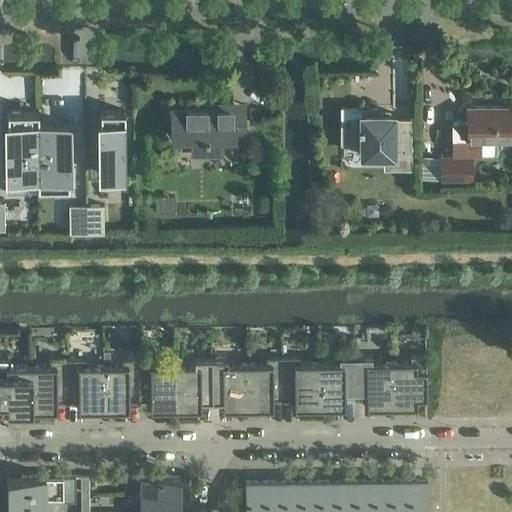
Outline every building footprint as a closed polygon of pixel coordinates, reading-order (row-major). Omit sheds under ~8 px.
[(410,167),(410,119),(402,119),(395,118),(395,113),(377,113),(377,107),(342,108),(342,143),(361,143),(361,156),(385,155),(385,167),(410,167)] [(511,140),(511,107),(468,107),(468,123),(454,123),(454,155),(479,155),(479,141),(511,140)] [(245,136),(245,109),(171,110),(171,137),(191,137),(192,154),(222,154),(222,136),(245,136)] [(100,110),(101,175),(125,174),(124,110),(100,110)] [(38,176),(37,123),(38,123),(38,111),(7,112),(8,176),(37,176),(38,176)] [(67,123),(38,123),(37,123),(38,176),(37,176),(37,188),(68,187),(67,123)] [(472,180),(472,156),(441,156),(441,180),(472,180)] [(87,233),(86,205),(69,205),(69,233),(87,233)] [(103,205),(86,205),(87,233),(104,233),(103,205)] [(426,397),(426,355),(410,355),(410,361),(392,361),(393,406),(417,406),(417,398),(426,397)] [(284,399),(283,356),(266,357),(266,363),(247,363),(248,408),(273,408),(273,399),(284,399)] [(320,407),(319,362),(300,362),(300,356),(283,356),(284,399),(294,399),(294,407),(320,407)] [(356,398),(355,356),(338,356),(338,362),(319,362),(320,407),(345,407),(345,398),(356,398)] [(393,406),(392,361),(372,362),(372,356),(355,356),(356,398),(366,398),(366,407),(393,406)] [(212,400),(211,357),(194,357),(195,363),(175,364),(176,409),(201,408),(201,400),(212,400)] [(248,408),(247,363),(228,363),(228,357),(211,357),(212,400),(222,399),(222,408),(248,408)] [(140,400),(139,358),(123,358),(123,364),(103,364),(104,409),(129,409),(129,400),(140,400)] [(176,409),(175,364),(156,364),(156,358),(139,358),(140,400),(150,400),(150,409),(176,409)] [(31,410),(30,365),(12,365),(12,359),(11,359),(0,359),(0,401),(6,402),(6,410),(7,410),(8,410),(31,410)] [(68,401),(67,359),(51,359),(51,365),(30,365),(31,410),(57,410),(57,401),(68,401)] [(104,409),(103,364),(84,365),(84,359),(67,359),(68,401),(69,401),(78,401),(78,410),(104,409)] [(76,499),(76,475),(75,474),(7,475),(8,498),(46,498),(46,499),(76,499)] [(180,493),(179,476),(179,474),(140,475),(140,494),(180,493)] [(89,492),(89,475),(81,475),(81,492),(89,492)] [(355,511),(355,479),(337,480),(337,511),(355,511)] [(373,511),(373,479),(355,479),(355,511),(373,511)] [(391,511),(391,479),(390,479),(388,479),(373,479),(373,511),(391,511)] [(409,511),(409,479),(391,479),(391,511),(409,511)] [(427,511),(427,480),(427,479),(422,479),(409,479),(409,511),(427,511)] [(265,511),(265,480),(245,481),(245,511),(265,511)] [(283,511),(283,480),(265,480),(265,511),(283,511)] [(301,511),(301,480),(283,480),(283,511),(301,511)] [(319,511),(319,480),(301,480),(301,511),(319,511)] [(337,511),(337,480),(319,480),(319,511),(337,511)] [(180,511),(180,493),(140,494),(140,511),(180,511)] [(89,511),(89,497),(81,497),(81,511),(89,511)] [(45,511),(46,499),(46,498),(8,498),(7,511),(45,511)]
